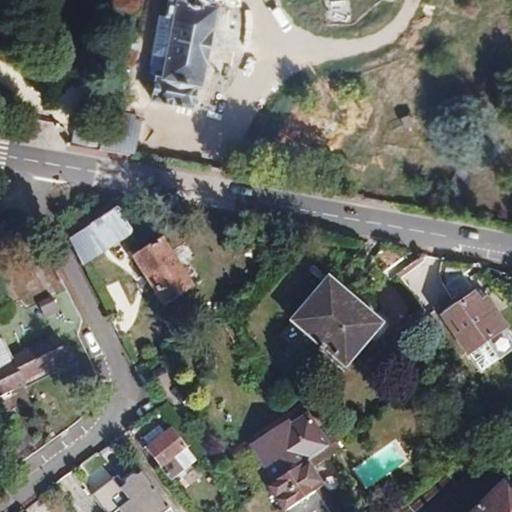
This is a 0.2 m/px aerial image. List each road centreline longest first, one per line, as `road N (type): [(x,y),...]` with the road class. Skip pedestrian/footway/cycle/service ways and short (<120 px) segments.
road 1 (tertiary): [(511,249),(18,157)]
road 2 (residential): [(0,504),(127,404),(18,157)]
